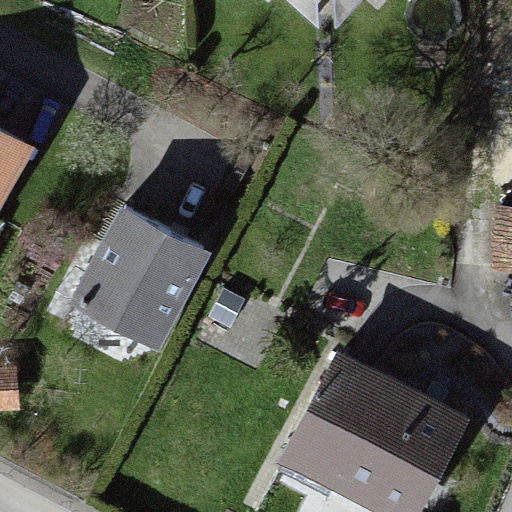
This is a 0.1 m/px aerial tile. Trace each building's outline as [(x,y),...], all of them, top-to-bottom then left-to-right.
[(271,0),(307,34),(339,0),(271,0)] [(511,0),(493,0),(487,60),(511,62),(511,0)] [(0,204),(31,148),(0,130),(0,204)] [(511,201),(493,201),(492,263),(511,263),(511,201)] [(212,252),(120,206),(69,310),(160,355),(212,252)] [(324,343),(273,445),(402,509),(453,408),(324,343)]
